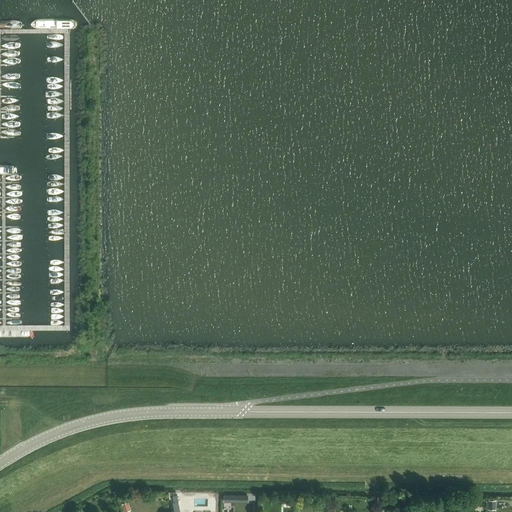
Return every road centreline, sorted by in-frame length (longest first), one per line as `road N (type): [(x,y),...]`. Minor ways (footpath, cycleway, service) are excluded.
road 1 (tertiary): [(222,412),(511,413)]
road 2 (tertiary): [(222,412),(124,416),(78,427),(0,467)]
